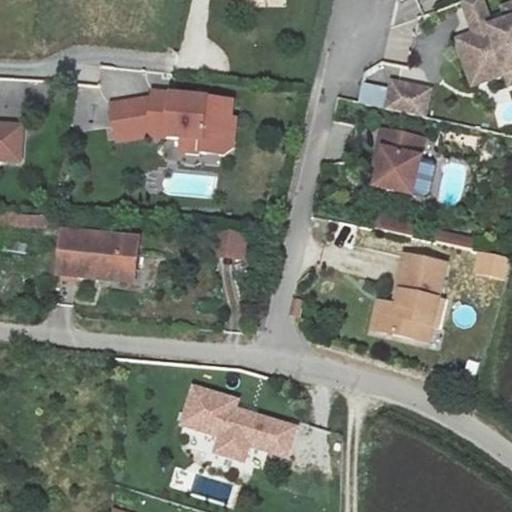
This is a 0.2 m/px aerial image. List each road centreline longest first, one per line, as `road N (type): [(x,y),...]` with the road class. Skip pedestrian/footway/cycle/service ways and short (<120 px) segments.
road 1 (unclassified): [(270,356),(344,17)]
road 2 (residential): [(270,356),(0,335)]
road 3 (residential): [(511,457),(422,398),(270,356)]
